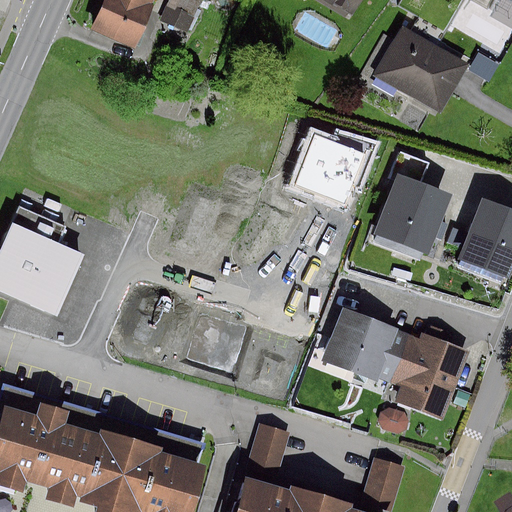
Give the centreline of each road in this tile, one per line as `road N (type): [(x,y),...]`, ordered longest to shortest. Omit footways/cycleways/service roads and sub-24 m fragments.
road 1 (residential): [(77,367),(372,442)]
road 2 (residential): [(511,333),(345,280)]
road 3 (residential): [(511,353),(448,511)]
road 4 (residential): [(132,233),(77,367)]
road 5 (primary): [(0,116),(53,0)]
